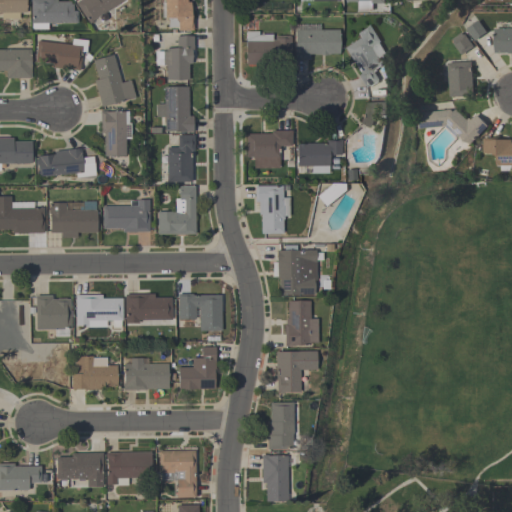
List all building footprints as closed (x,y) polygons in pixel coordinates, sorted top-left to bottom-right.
[(25,0),(25,12),(18,12),(18,18),(1,18),(0,12),(0,0),(25,0)] [(30,0),(56,0),(56,1),(70,1),(70,4),(72,4),(72,11),(76,11),(76,23),(47,23),(47,29),(31,29),(31,23),(30,23),(30,0)] [(124,0),(111,9),(110,8),(89,23),(75,3),(79,0),(124,0)] [(168,17),(165,17),(165,0),(186,0),(186,2),(190,2),(190,15),(192,15),(192,30),(177,30),(177,27),(168,27),(168,17)] [(385,0),(385,3),(373,3),(373,10),(356,10),(356,2),(344,2),(343,0),(385,0)] [(467,28),(479,20),(487,32),(476,41),(467,28)] [(370,24),(380,42),(379,42),(389,58),(382,62),(383,64),(376,68),(377,71),(375,72),(380,80),(365,89),(357,75),(359,74),(344,47),(359,38),(356,32),(370,24)] [(494,28),(511,28),(511,53),(508,53),(495,53),(494,28)] [(339,54),(309,54),(309,59),(293,59),(293,51),(295,51),(294,30),(338,29),(339,54)] [(245,31),(257,31),(257,34),(271,34),(271,41),(274,41),(274,36),(290,36),(290,67),(274,67),(274,65),(245,65),(244,53),(245,41),(245,31)] [(461,55),(453,43),(454,42),(452,39),(462,32),(463,35),(465,34),(474,46),(461,55)] [(166,79),(166,64),(162,64),(162,51),(165,51),(165,47),(176,47),(176,36),(193,36),(193,50),(191,50),(192,55),(191,63),(188,63),(188,79),(177,81),(166,79)] [(36,41),(70,45),(71,38),(87,40),(86,52),(81,51),(78,71),(51,67),(52,63),(34,61),(36,41)] [(30,78),(6,78),(6,71),(0,71),(0,48),(30,48),(30,78)] [(130,80),(134,98),(100,107),(94,80),(97,79),(92,61),(113,55),(120,83),(130,80)] [(448,63),(471,61),(473,95),(450,96),(448,63)] [(192,132),(178,132),(178,131),(164,131),(164,117),(156,116),(156,103),(164,103),(164,87),(189,87),(188,116),(192,116),(192,132)] [(359,124),(366,103),(387,102),(387,116),(376,116),(372,128),(359,124)] [(488,126),(470,144),(463,142),(459,135),(457,137),(445,126),(419,129),(418,113),(451,110),(453,112),(456,109),(466,120),(468,118),(471,120),(476,114),(488,126)] [(99,111),(107,111),(107,112),(128,112),(128,123),(130,123),(130,139),(125,139),(125,157),(103,157),(103,133),(100,133),(99,111)] [(245,158),(245,135),(270,134),(270,131),(290,131),(291,146),(278,146),(279,168),(253,169),(253,158),(245,158)] [(166,147),(177,147),(177,135),(194,135),(194,151),(191,151),(191,181),(166,181),(166,147)] [(0,138),(12,138),(12,141),(30,141),(30,163),(0,163),(0,138)] [(511,165),(511,171),(501,171),(501,166),(496,166),(496,156),(493,156),(493,154),(483,154),(483,139),(499,138),(499,140),(511,140),(511,165)] [(296,144),(305,144),(305,143),(325,143),(325,140),(341,140),(341,147),(340,147),(340,155),(327,155),(328,173),(310,173),(310,166),(296,166),(296,144)] [(80,149),(81,154),(80,154),(80,158),(92,156),(94,175),(75,177),(74,173),(38,177),(36,156),(54,155),(53,151),(80,149)] [(325,207),(316,197),(330,185),(330,184),(344,184),(344,191),(325,207)] [(194,186),(194,235),(157,235),(157,212),(174,212),(174,198),(178,198),(178,186),(194,186)] [(282,186),(282,196),(288,196),(288,215),(283,215),(283,218),(282,218),(282,233),(260,233),(260,215),(257,215),(257,202),(254,202),(254,186),(282,186)] [(0,230),(0,197),(10,197),(10,208),(43,208),(43,233),(11,233),(11,230),(0,230)] [(102,228),(102,206),(129,206),(129,200),(136,200),(136,199),(148,199),(148,232),(121,232),(121,228),(102,228)] [(48,202),(65,202),(65,210),(96,210),(96,232),(76,233),(76,238),(60,238),(60,233),(49,233),(49,213),(48,213),(48,202)] [(315,249),(315,279),(313,279),(313,293),(284,293),(284,294),(279,294),(279,277),(276,277),(276,261),(275,255),(276,250),(283,250),(283,244),(296,244),(296,249),(315,249)] [(75,325),(74,294),(101,293),(101,297),(121,297),(121,319),(120,319),(120,327),(111,327),(111,320),(106,320),(106,326),(87,326),(87,325),(75,325)] [(170,318),(138,318),(138,322),(124,322),(124,293),(153,293),(153,297),(170,296),(170,318)] [(221,329),(199,330),(198,306),(194,306),(194,317),(178,318),(177,293),(192,293),(192,294),(220,293),(221,329)] [(35,329),(34,294),(51,294),(51,298),(56,298),(56,297),(65,297),(65,298),(69,298),(69,328),(35,329)] [(317,341),(310,341),(310,344),(291,344),(291,345),(284,345),(284,322),(285,322),(285,317),(287,317),(287,299),(309,299),(309,318),(317,318),(317,341)] [(178,388),(178,366),(191,366),(191,357),(201,357),(201,346),(214,346),(214,361),(213,361),(213,388),(178,388)] [(276,392),(276,377),(275,377),(274,351),(316,350),(316,368),(299,369),(300,391),(283,391),(283,392),(276,392)] [(71,388),(71,373),(74,373),(74,356),(91,355),(92,357),(105,357),(106,365),(116,365),(116,386),(98,386),(98,388),(71,388)] [(167,363),(167,387),(145,388),(145,389),(122,389),(122,382),(123,382),(123,363),(130,363),(130,357),(141,357),(142,363),(167,363)] [(266,449),(266,434),(268,434),(267,421),(270,421),(269,401),(292,401),(293,433),(291,433),(291,448),(266,449)] [(195,497),(176,497),(175,480),(172,480),(172,472),(158,472),(157,450),(193,449),(195,497)] [(105,451),(150,451),(150,476),(127,477),(127,484),(116,484),(116,483),(105,483),(104,474),(106,474),(106,458),(105,458),(105,451)] [(101,452),(102,486),(86,486),(86,478),(55,478),(55,456),(71,456),(71,452),(101,452)] [(265,500),(265,482),(261,482),(261,454),(268,454),(268,455),(286,454),(287,500),(265,500)] [(40,482),(27,482),(27,489),(0,489),(0,462),(13,462),(13,465),(40,465),(40,482)]
